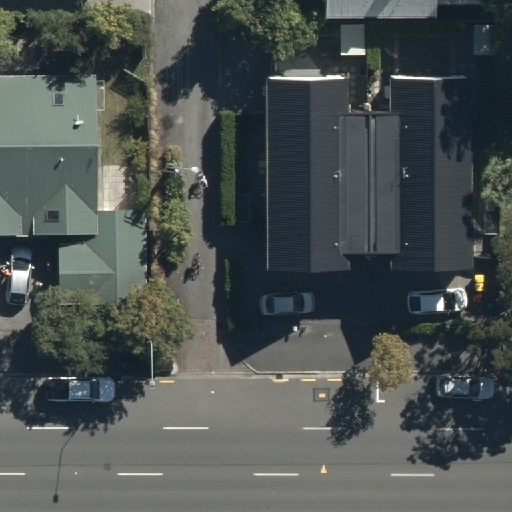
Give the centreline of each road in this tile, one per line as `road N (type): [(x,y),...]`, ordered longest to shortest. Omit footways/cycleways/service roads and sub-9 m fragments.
road 1 (residential): [(206,339),(198,0)]
road 2 (tertiary): [(200,460),(511,458)]
road 3 (tertiary): [(0,462),(200,460)]
road 4 (residential): [(206,339),(200,460)]
